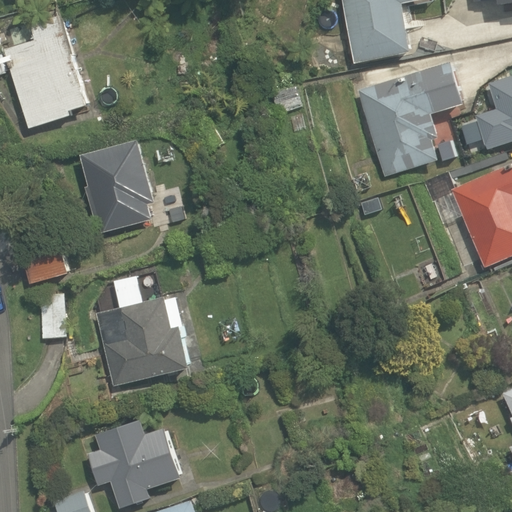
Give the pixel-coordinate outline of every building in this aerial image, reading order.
[(346,0),(359,64),(417,53),(408,8),(438,2),(437,0),(346,0)] [(9,51),(34,130),(78,117),(76,110),(93,105),(65,17),(35,26),(40,41),(9,51)] [(0,85),(1,85),(0,83),(0,76),(10,74),(2,52),(0,52),(0,85)] [(363,91),(389,178),(446,162),(439,141),(445,139),(438,116),(470,106),(457,63),(363,91)] [(279,114),(303,107),(297,86),(273,93),(279,114)] [(194,126),(211,154),(226,144),(209,117),(194,126)] [(101,219),(105,234),(156,220),(152,205),(159,204),(142,140),(85,156),(93,187),(89,188),(98,220),(101,219)] [(511,167),(456,191),(489,269),(511,259),(511,167)] [(361,224),(373,219),(366,203),(355,208),(361,224)] [(27,256),(35,285),(75,274),(67,245),(27,256)] [(229,272),(225,252),(208,255),(212,276),(229,272)] [(116,386),(193,367),(183,325),(174,327),(167,298),(145,303),(138,276),(114,281),(121,309),(98,314),(116,386)] [(41,291),(44,338),(70,336),(67,289),(41,291)] [(115,483),(125,509),(156,498),(153,490),(188,477),(171,428),(151,435),(145,419),(99,435),(105,450),(91,455),(103,487),(115,483)] [(462,442),(474,466),(492,457),(480,434),(462,442)] [(59,502),(62,511),(97,511),(90,492),(59,502)] [(162,511),(202,511),(198,500),(162,511)]
